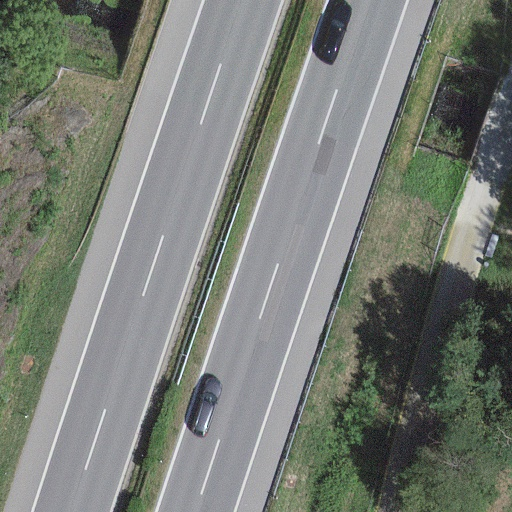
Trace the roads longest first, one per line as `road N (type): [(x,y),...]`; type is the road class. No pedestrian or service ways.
road 1 (motorway): [(204,511),(371,0)]
road 2 (motorway): [(247,0),(82,511)]
